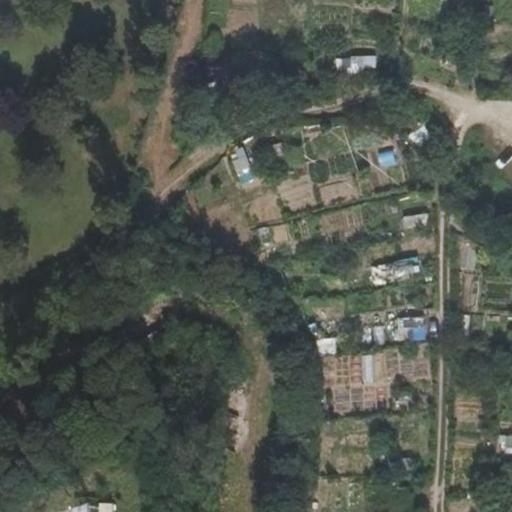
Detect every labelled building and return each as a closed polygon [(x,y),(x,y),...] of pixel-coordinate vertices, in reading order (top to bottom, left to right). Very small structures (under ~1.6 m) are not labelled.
[(376,67),(376,55),(338,56),(338,67),(376,67)] [(243,147),(228,156),(247,185),(261,176),(243,147)] [(429,212),(403,215),(405,233),(431,230),(429,212)] [(385,280),(422,276),(420,256),(383,261),(385,280)] [(372,322),(373,342),(426,340),(425,315),(395,316),(395,321),(372,322)] [(374,379),(374,354),(363,354),(363,380),(374,379)] [(82,387),(70,366),(53,374),(64,396),(82,387)] [(0,428),(48,403),(28,367),(0,381),(0,428)] [(511,433),(501,433),(500,450),(511,450),(511,433)] [(388,472),(411,471),(410,457),(387,458),(388,472)] [(116,511),(116,499),(100,499),(99,511),(116,511)]
